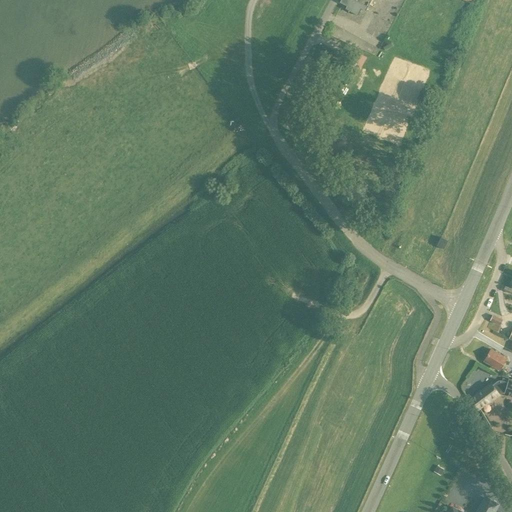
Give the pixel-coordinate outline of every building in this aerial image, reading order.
[(341,0),(340,3),(347,6),(345,9),(358,16),(361,9),(365,11),(367,7),(371,0),(341,0)] [(444,249),(448,241),(441,237),(437,245),(444,249)] [(490,321),(500,325),(502,319),(492,315),(490,321)] [(499,371),(506,359),(491,350),(484,362),(499,371)] [(491,385),(471,400),(478,410),(480,409),(489,401),(490,403),(499,395),(498,395),(504,393),(504,394),(511,396),(511,381),(508,380),(508,383),(502,381),(501,381),(500,381),(499,381),(498,381),(498,382),(497,382),(492,386),(491,385)] [(461,511),(452,506),(448,511),(500,511),(497,510),(499,505),(485,496),(475,511),(461,511)]
